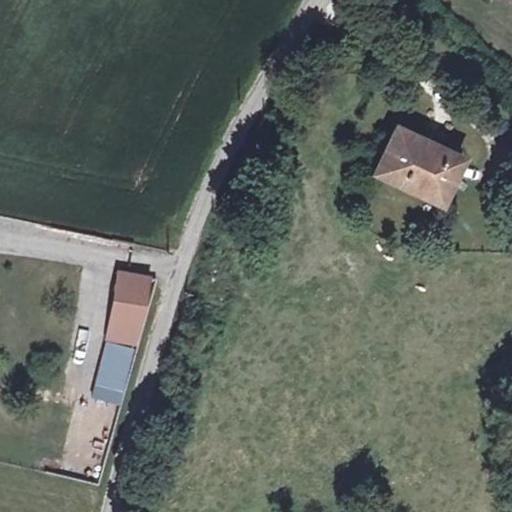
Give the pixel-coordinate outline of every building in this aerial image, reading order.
[(396,126),(374,172),(440,203),(462,157),(396,126)] [(121,281),(117,306),(137,309),(141,284),(121,281)] [(117,306),(114,327),(134,330),(137,309),(117,306)] [(134,330),(114,327),(112,339),(132,343),(134,330)] [(124,392),(136,350),(105,341),(93,384),(124,392)]
